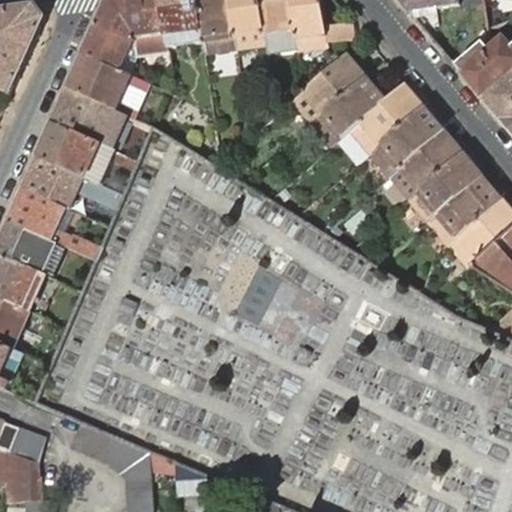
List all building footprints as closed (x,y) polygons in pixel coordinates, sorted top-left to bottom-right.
[(109,0),(98,26),(137,42),(139,39),(130,0),(109,0)] [(171,53),(171,48),(163,0),(130,0),(139,39),(137,42),(139,56),(149,55),(171,53)] [(198,44),(205,43),(198,0),(163,0),(171,48),(178,47),(186,46),(191,45),(198,44)] [(198,0),(205,43),(206,52),(237,48),(230,0),(198,0)] [(230,0),(237,48),(267,44),(261,0),(230,0)] [(291,0),(261,0),(267,44),(269,55),(299,50),(297,40),(291,0)] [(291,0),(297,40),(299,50),(329,46),(329,43),(357,39),(354,23),(327,27),(322,0),(291,0)] [(400,0),(411,13),(437,9),(459,5),(458,0),(400,0)] [(38,5),(0,9),(0,89),(12,96),(47,18),(47,17),(38,6),(38,5)] [(98,26),(85,56),(124,73),(131,76),(133,69),(126,66),(132,53),(139,56),(137,42),(98,26)] [(475,51),(458,66),(483,97),(511,72),(511,45),(506,38),(490,51),(484,43),(475,51)] [(296,101),(315,124),(369,79),(349,55),(333,70),(305,94),(296,101)] [(85,56),(69,90),(119,112),(128,116),(132,108),(122,103),(131,85),(148,93),(151,85),(134,77),(131,76),(124,73),(85,56)] [(511,72),(483,97),(511,131),(511,72)] [(354,131),(389,102),(369,79),(315,124),(335,147),(354,131)] [(148,93),(131,85),(122,103),(132,108),(128,116),(136,119),(148,93)] [(427,108),(408,86),(389,102),(354,131),(340,143),(359,166),(373,154),(427,108)] [(69,90),(54,124),(104,145),(113,150),(117,143),(107,138),(115,120),(125,125),(128,116),(119,112),(69,90)] [(446,132),(427,108),(373,154),(393,177),(446,132)] [(103,187),(107,179),(114,162),(118,152),(113,150),(104,145),(54,124),(39,158),(86,178),(103,187)] [(466,154),(446,132),(393,177),(412,200),(466,154)] [(114,162),(136,172),(140,162),(118,152),(114,162)] [(486,178),(466,154),(412,200),(432,223),(486,178)] [(25,190),(70,210),(71,211),(74,205),(80,190),(93,196),(99,199),(114,206),(120,194),(103,187),(86,178),(39,158),(25,190)] [(505,200),(486,178),(432,223),(451,246),(505,200)] [(120,194),(126,196),(129,189),(107,179),(103,187),(120,194)] [(68,248),(98,261),(103,249),(75,236),(74,237),(60,231),(70,210),(25,190),(10,222),(55,242),(60,245),(68,248)] [(511,235),(511,208),(505,200),(451,246),(472,269),(473,268),(511,235)] [(55,242),(10,222),(0,244),(0,255),(46,276),(60,245),(55,242)] [(511,235),(473,268),(511,292),(511,235)] [(54,280),(68,248),(60,245),(46,276),(54,280)] [(0,299),(30,313),(35,316),(38,310),(32,307),(43,283),(57,289),(60,283),(54,280),(46,276),(0,255),(0,299)] [(57,289),(43,283),(32,307),(38,310),(35,316),(43,319),(57,289)] [(32,322),(35,316),(30,313),(0,299),(0,344),(13,350),(27,319),(32,322)] [(511,309),(489,331),(511,340),(511,309)] [(0,387),(7,391),(10,384),(20,361),(23,355),(13,350),(0,344),(0,387)] [(13,453),(36,462),(46,438),(4,422),(5,421),(0,418),(0,448),(11,452),(13,453)] [(154,511),(152,472),(151,453),(83,423),(73,446),(111,463),(128,481),(129,508),(126,511),(154,511)] [(0,448),(0,481),(10,481),(10,475),(41,476),(40,463),(36,462),(13,453),(11,452),(0,448)] [(177,473),(176,463),(151,453),(152,472),(177,473)] [(213,487),(212,478),(201,473),(202,487),(213,487)] [(10,481),(12,499),(29,502),(43,500),(41,476),(10,475),(10,481)] [(280,511),(280,507),(248,493),(249,511),(280,511)] [(56,511),(58,499),(43,500),(29,502),(28,511),(56,511)]
